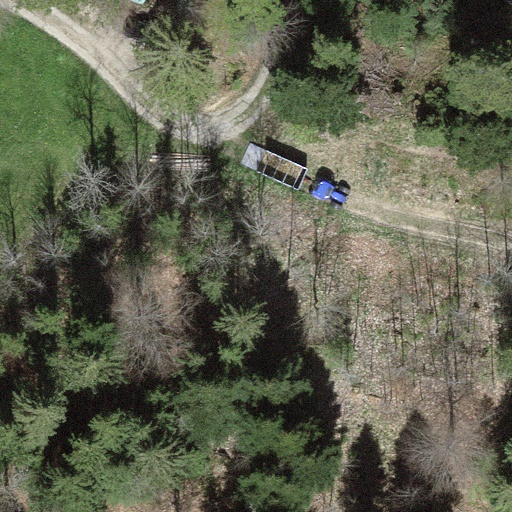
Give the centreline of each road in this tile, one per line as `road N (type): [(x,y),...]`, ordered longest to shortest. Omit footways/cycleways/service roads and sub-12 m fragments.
road 1 (track): [(231,130),(348,185),(511,239)]
road 2 (track): [(0,1),(94,60),(156,115),(194,134),(231,130)]
road 3 (track): [(231,130),(253,0)]
